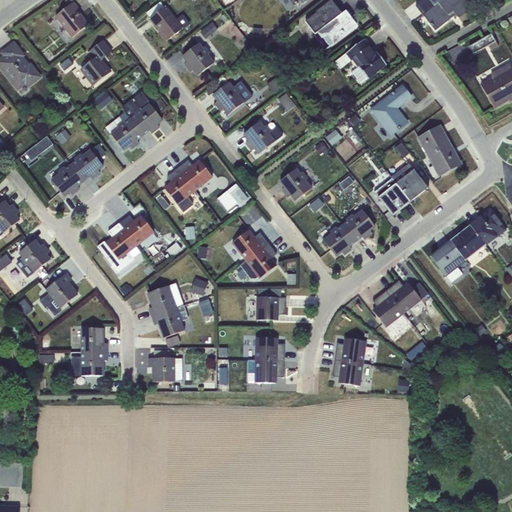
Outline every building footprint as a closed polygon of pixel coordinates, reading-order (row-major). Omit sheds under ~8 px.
[(289,0),(294,6),(296,5),(299,9),(310,0),(289,0)] [(422,0),(423,0),(416,6),(422,15),(423,14),(423,15),(441,0),(422,0)] [(441,0),(423,15),(435,31),(452,18),(451,16),(455,13),(459,18),(471,9),(463,0),(441,0)] [(323,38),(330,47),(357,27),(348,16),(344,19),(341,15),(342,14),(332,1),(316,13),(317,14),(306,22),(315,34),(317,33),(322,39),(323,38)] [(74,2),(56,16),(73,37),(88,25),(77,11),(79,9),(74,2)] [(160,2),(146,13),(150,18),(164,7),(160,2)] [(183,30),(191,24),(183,14),(176,19),(166,6),(164,7),(150,18),(167,41),(182,29),(183,30)] [(212,23),(200,32),(206,39),(218,30),(212,23)] [(253,28),(253,36),(262,37),(262,29),(253,28)] [(491,34),(469,46),(474,54),(488,46),(491,51),(498,46),(491,34)] [(365,39),(334,62),(340,69),(352,60),(358,68),(351,73),(361,84),(386,65),(377,53),(375,55),(369,48),(371,47),(365,39)] [(103,40),(88,52),(93,59),(80,70),(93,86),(111,73),(101,61),(93,49),(104,41),(103,40)] [(112,52),(104,41),(93,49),(101,61),(112,52)] [(198,76),(215,63),(209,55),(210,53),(206,47),(204,48),(200,43),(183,56),(188,63),(185,65),(191,73),(194,70),(198,76)] [(5,56),(0,59),(0,66),(19,91),(25,86),(28,89),(43,77),(31,62),(30,64),(24,57),(14,44),(2,53),(5,56)] [(511,99),(511,69),(509,63),(491,74),(492,77),(480,84),(494,108),(509,100),(509,101),(511,99)] [(228,115),(245,102),(239,94),(244,91),(244,88),(241,84),(238,84),(234,87),(230,82),(229,83),(223,76),(215,82),(221,89),(213,95),(218,102),(215,104),(221,112),(224,110),(228,115)] [(409,123),(398,108),(411,97),(403,86),(370,111),(391,138),(409,123)] [(106,92),(94,102),(100,110),(113,100),(106,92)] [(125,113),(143,136),(149,131),(151,134),(159,128),(157,125),(163,121),(150,104),(141,92),(121,107),(125,113)] [(286,94),(278,99),(287,111),(295,105),(286,94)] [(67,101),(60,107),(66,113),(72,108),(67,101)] [(143,136),(125,113),(105,128),(124,151),(129,147),(131,149),(139,143),(137,141),(143,136)] [(355,115),(350,120),(355,126),(361,121),(355,115)] [(261,122),(244,135),(249,141),(246,143),(252,151),(255,149),(259,154),(283,136),(276,127),(271,131),(267,125),(265,127),(261,122)] [(440,126),(418,139),(434,166),(439,175),(439,176),(461,164),(440,126)] [(57,136),(56,137),(62,145),(72,137),(65,129),(64,130),(63,129),(56,135),(57,136)] [(336,130),(326,138),(332,146),(342,138),(336,130)] [(352,130),(347,134),(355,144),(360,141),(352,130)] [(47,137),(25,153),(31,161),(53,144),(47,137)] [(328,149),(323,142),(315,149),(320,155),(328,149)] [(91,151),(98,160),(106,154),(99,144),(91,151)] [(401,144),(395,148),(403,159),(409,154),(401,144)] [(76,161),(71,165),(84,181),(90,177),(92,180),(100,173),(98,171),(103,166),(98,160),(91,151),(90,150),(83,156),(81,154),(74,159),(76,161)] [(188,161),(178,169),(195,191),(212,177),(200,161),(193,166),(188,161)] [(429,189),(409,164),(391,177),(392,179),(410,202),(429,189)] [(60,174),(52,181),(64,197),(70,193),(72,195),(79,189),(77,186),(84,181),(71,165),(66,169),(64,166),(58,172),(60,174)] [(434,178),(439,175),(434,166),(429,169),(434,178)] [(164,189),(183,213),(194,205),(188,197),(195,192),(195,191),(178,169),(167,177),(172,183),(164,189)] [(291,196),(295,201),(312,188),(306,180),(308,179),(303,173),(301,174),(297,169),(280,182),(285,188),(282,190),(288,198),(291,196)] [(349,176),(339,184),(344,190),(354,182),(349,176)] [(374,192),(393,216),(410,203),(410,202),(392,179),(374,192)] [(228,211),(237,204),(230,195),(238,188),(235,184),(217,198),(228,211)] [(238,188),(230,195),(237,204),(239,206),(248,200),(238,188)] [(318,199),(311,204),(317,212),(324,206),(318,199)] [(4,201),(0,204),(0,235),(20,221),(15,215),(18,213),(12,205),(9,207),(4,201)] [(375,227),(362,210),(355,216),(353,214),(346,219),(348,221),(342,226),(356,242),(362,237),(364,240),(372,234),(369,231),(375,227)] [(505,230),(490,211),(470,226),(485,245),(505,230)] [(130,216),(120,224),(136,246),(137,247),(155,233),(141,216),(134,222),(130,216)] [(136,246),(120,224),(108,232),(113,238),(106,244),(104,242),(98,246),(113,265),(112,267),(117,273),(134,260),(128,253),(136,246)] [(332,235),(324,241),(336,257),(342,253),(344,255),(351,249),(349,247),(356,242),(342,226),(338,229),(336,227),(330,232),(332,235)] [(485,245),(470,226),(450,241),(466,261),(486,246),(485,245)] [(194,227),(185,227),(186,240),(196,240),(194,227)] [(249,231),(232,244),(240,254),(245,261),(268,244),(260,233),(254,238),(249,231)] [(34,273),(51,260),(46,255),(49,252),(43,245),(40,247),(35,241),(19,253),(23,258),(21,260),(26,267),(28,265),(34,273)] [(450,241),(431,256),(452,284),(463,275),(458,268),(466,261),(450,241)] [(176,243),(167,251),(174,259),(183,252),(176,243)] [(277,254),(268,244),(245,261),(241,264),(240,266),(243,269),(237,274),(241,280),(247,275),(250,279),(256,279),(258,278),(259,279),(276,266),(271,259),(277,254)] [(128,253),(134,260),(142,254),(137,247),(136,246),(128,253)] [(208,248),(199,247),(198,258),(206,259),(208,248)] [(236,257),(241,264),(245,261),(240,254),(236,257)] [(7,255),(0,260),(0,272),(12,263),(7,255)] [(30,277),(34,273),(28,265),(26,267),(23,269),(30,277)] [(237,274),(243,269),(240,266),(234,270),(237,274)] [(49,294),(40,301),(46,309),(48,307),(55,317),(62,311),(60,309),(78,295),(68,283),(71,281),(66,274),(46,290),(49,294)] [(297,274),(287,274),(287,287),(297,287),(297,274)] [(208,283),(196,279),(191,292),(204,296),(208,283)] [(399,281),(386,291),(404,314),(422,301),(412,288),(408,283),(402,288),(398,283),(400,282),(399,281)] [(412,288),(422,301),(430,294),(420,282),(412,288)] [(169,286),(177,308),(184,306),(176,284),(169,286)] [(127,285),(120,289),(125,296),(133,289),(130,285),(128,287),(127,285)] [(169,286),(148,293),(153,308),(150,309),(153,317),(177,308),(169,286)] [(257,297),(256,320),(278,321),(278,313),(284,313),(284,315),(286,315),(286,298),(281,298),(281,290),(259,289),(258,297),(257,297)] [(404,314),(386,291),(373,302),(373,303),(375,301),(379,306),(373,311),(386,328),(404,314)] [(25,297),(17,303),(27,316),(34,310),(25,297)] [(208,299),(199,302),(204,317),(214,313),(208,299)] [(184,306),(177,308),(182,322),(189,319),(184,306)] [(177,308),(153,317),(156,325),(159,324),(164,338),(185,331),(182,322),(177,308)] [(482,325),(474,330),(479,337),(487,331),(482,325)] [(81,329),(81,353),(107,353),(107,344),(103,344),(103,329),(81,329)] [(178,336),(165,340),(168,349),(181,344),(178,336)] [(277,339),(255,338),(255,361),(284,361),(285,344),(284,344),(284,346),(277,346),(277,339)] [(338,344),(337,343),(335,360),(364,364),(367,342),(345,339),(344,346),(338,346),(338,344)] [(423,342),(407,355),(412,361),(428,348),(423,342)] [(502,346),(498,351),(503,356),(508,352),(502,346)] [(228,348),(219,348),(219,357),(228,358),(228,348)] [(72,357),(72,376),(103,376),(103,361),(107,361),(107,353),(81,353),(81,357),(72,357)] [(57,355),(45,355),(45,364),(57,363),(57,355)] [(154,359),(149,359),(150,367),(153,367),(153,382),(183,382),(182,359),(175,359),(169,359),(154,359)] [(410,370),(412,364),(404,359),(402,369),(410,370)] [(339,383),(360,386),(364,364),(335,360),(332,377),(333,377),(334,375),(340,376),(339,383)] [(255,361),(254,383),(276,384),(277,376),(283,376),(283,378),(284,378),(284,361),(255,361)] [(230,368),(219,367),(219,385),(230,385),(230,368)] [(410,381),(399,379),(398,392),(408,393),(410,381)]
